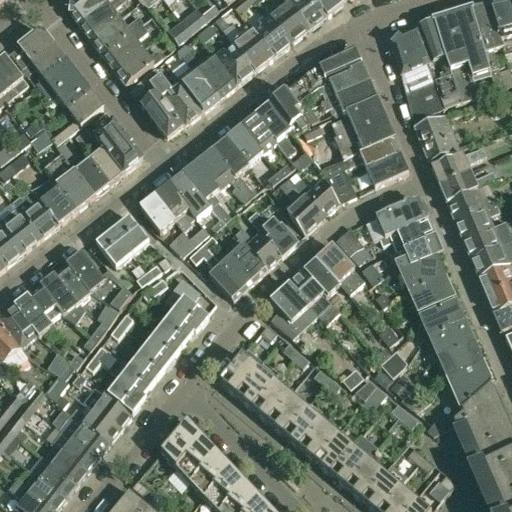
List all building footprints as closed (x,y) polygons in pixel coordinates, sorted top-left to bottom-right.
[(83,0),(71,10),(70,19),(79,30),(107,8),(115,3),(117,1),(118,0),(83,0)] [(107,8),(79,30),(90,45),(118,23),(115,19),(113,16),(124,7),(132,0),(118,0),(117,1),(115,3),(107,8)] [(160,0),(133,0),(139,7),(140,8),(148,13),(162,2),(160,0)] [(219,0),(227,9),(227,10),(238,1),(237,0),(219,0)] [(283,0),(289,8),(310,36),(327,21),(311,0),(283,0)] [(311,0),(327,21),(341,11),(346,7),(346,6),(341,0),(311,0)] [(241,3),(232,10),(238,18),(248,11),(241,3)] [(511,58),(511,20),(506,6),(489,10),(500,44),(503,53),(505,61),(511,58)] [(213,8),(201,18),(207,25),(219,16),(218,15),(213,8)] [(278,10),(268,18),(291,50),(310,36),(289,8),(281,14),(278,10)] [(493,56),(503,53),(500,44),(489,10),(470,15),(491,81),(496,96),(511,91),(511,81),(510,73),(508,74),(506,69),(498,71),(493,56)] [(197,13),(180,26),(191,39),(207,26),(207,25),(201,18),(197,13)] [(468,15),(452,20),(467,69),(468,69),(475,86),(491,81),(484,59),(470,15),(468,15)] [(261,29),(253,36),(274,63),(287,53),(291,50),(268,18),(267,18),(258,25),(261,29)] [(221,20),(215,25),(223,35),(229,30),(221,20)] [(479,101),(474,86),(475,86),(468,69),(467,69),(452,20),(434,26),(446,62),(452,80),(462,108),(479,101)] [(118,23),(90,45),(103,62),(130,39),(143,29),(144,28),(139,21),(125,31),(122,27),(118,23)] [(180,26),(168,36),(178,49),(191,39),(180,26)] [(430,69),(439,65),(443,77),(439,78),(441,83),(435,85),(435,86),(436,85),(445,113),(462,108),(452,80),(446,62),(434,26),(432,26),(420,31),(417,32),(430,69)] [(130,39),(103,62),(114,77),(143,55),(136,46),(148,36),(143,29),(130,39)] [(210,29),(197,39),(198,40),(204,48),(217,38),(210,29)] [(242,39),(232,47),(234,50),(236,49),(237,50),(234,52),(254,78),(274,63),(253,36),(252,37),(246,29),(238,35),(242,39)] [(398,41),(391,49),(401,81),(430,69),(417,32),(398,41)] [(19,52),(11,58),(23,74),(24,73),(25,73),(54,50),(45,39),(37,37),(19,52)] [(36,74),(43,84),(44,84),(67,67),(54,50),(25,73),(29,79),(36,74)] [(222,51),(212,58),(237,92),(254,78),(234,52),(232,54),(227,57),(222,51)] [(143,55),(114,77),(126,92),(154,70),(163,63),(163,62),(162,62),(159,58),(157,55),(148,61),(143,55)] [(190,55),(182,62),(190,73),(193,70),(220,104),(236,92),(237,92),(212,58),(211,57),(199,66),(190,55)] [(349,55),(319,69),(326,86),(328,86),(327,84),(361,70),(355,57),(349,55)] [(29,91),(5,62),(0,65),(0,87),(13,104),(29,91)] [(56,99),(69,117),(91,98),(67,67),(44,84),(43,84),(36,90),(48,105),(56,99)] [(298,87),(287,95),(298,110),(304,105),(308,102),(308,101),(310,100),(311,100),(319,94),(330,89),(328,85),(328,86),(326,86),(319,69),(306,79),(298,87)] [(190,73),(178,82),(180,86),(204,117),(217,106),(218,106),(220,104),(193,70),(190,73)] [(330,89),(319,94),(311,100),(312,103),(323,99),(325,106),(368,87),(361,70),(327,84),(328,86),(328,85),(330,89)] [(156,73),(143,82),(144,83),(148,89),(149,88),(157,98),(184,133),(191,127),(204,117),(180,86),(171,93),(161,79),(156,74),(156,73)] [(412,128),(445,113),(436,85),(435,86),(414,95),(412,86),(404,89),(407,103),(412,128)] [(0,87),(0,113),(13,104),(0,87)] [(376,105),(368,87),(325,106),(322,107),(326,116),(339,110),(343,119),(376,105)] [(292,135),(295,140),(310,134),(300,121),(300,120),(297,116),(301,114),(298,110),(287,95),(270,109),(292,135)] [(104,115),(91,98),(69,117),(76,125),(51,145),(56,151),(63,146),(104,115)] [(157,98),(140,110),(164,141),(172,142),(184,133),(157,98)] [(303,117),(304,118),(311,114),(304,105),(298,110),(301,114),(297,116),(300,120),(303,117)] [(330,159),(315,166),(321,175),(343,165),(364,156),(393,143),(376,105),(346,118),(348,122),(331,129),(336,142),(334,143),(335,145),(326,149),(330,159)] [(285,141),(291,136),(292,135),(270,109),(255,121),(277,149),(278,149),(288,162),(296,156),(285,141)] [(304,118),(311,128),(320,125),(311,114),(304,118)] [(446,119),(414,132),(428,167),(460,155),(446,119)] [(33,124),(36,128),(41,134),(42,133),(46,130),(38,120),(33,124)] [(255,121),(241,133),(262,160),(262,159),(263,160),(277,149),(255,121)] [(45,137),(42,133),(41,134),(36,128),(33,124),(24,131),(27,135),(24,137),(32,147),(45,137)] [(103,138),(107,144),(111,149),(104,154),(124,179),(124,180),(140,168),(140,162),(119,135),(118,135),(114,130),(103,138)] [(303,137),(307,146),(323,138),(319,131),(303,137)] [(241,133),(226,145),(248,171),(262,160),(241,133)] [(87,134),(75,143),(80,149),(92,140),(87,134)] [(31,147),(32,147),(24,137),(13,146),(20,156),(31,147)] [(45,137),(32,147),(31,147),(38,157),(52,147),(45,137)] [(401,160),(393,143),(364,156),(343,165),(347,174),(363,167),(367,175),(401,160)] [(245,186),(239,180),(250,172),(248,171),(226,145),(213,155),(251,203),(257,198),(246,185),(245,186)] [(9,164),(20,156),(13,146),(2,154),(9,164)] [(64,162),(71,156),(63,146),(56,151),(62,159),(61,159),(64,162)] [(46,153),(55,164),(43,173),(50,183),(51,183),(77,216),(96,202),(75,177),(74,176),(64,162),(61,159),(53,148),(46,153)] [(462,159),(431,172),(439,190),(470,177),(467,170),(486,162),(483,153),(463,161),(462,159)] [(9,164),(2,154),(0,155),(0,170),(1,171),(9,164)] [(104,154),(89,166),(109,191),(124,179),(104,154)] [(213,155),(198,167),(221,196),(229,190),(233,195),(245,208),(251,203),(213,155)] [(299,176),(312,165),(306,156),(292,167),(299,176)] [(22,160),(13,167),(11,168),(17,176),(28,168),(22,160)] [(375,193),(408,178),(401,160),(367,175),(375,193)] [(343,208),(356,202),(344,175),(347,174),(343,165),(321,175),(343,208)] [(89,166),(75,177),(96,202),(109,191),(89,166)] [(219,207),(214,200),(219,196),(219,197),(221,196),(198,167),(183,179),(205,207),(211,213),(221,224),(224,229),(231,223),(218,208),(219,207)] [(0,178),(5,186),(17,177),(17,176),(11,168),(0,176),(0,178)] [(291,176),(291,175),(286,170),(277,177),(272,171),(271,172),(281,184),(291,176)] [(272,191),(281,184),(271,172),(262,179),(268,185),(272,191)] [(493,177),(474,185),(470,177),(439,190),(446,207),(477,195),(478,197),(489,192),(488,190),(496,186),(493,177)] [(301,185),(296,178),(289,185),(324,224),(340,209),(323,187),(312,197),(301,185)] [(197,225),(211,213),(205,207),(183,179),(170,190),(189,216),(196,223),(197,225)] [(59,231),(77,216),(51,183),(50,183),(41,190),(42,192),(34,198),(59,231)] [(289,203),(297,211),(289,219),(305,241),(324,224),(289,185),(279,192),(283,196),(280,199),(286,205),(289,203)] [(190,227),(196,223),(189,216),(170,190),(155,201),(175,227),(183,237),(192,230),(190,227)] [(446,207),(455,227),(485,215),(496,210),(489,192),(478,197),(477,195),(446,207)] [(31,195),(14,209),(41,245),(59,231),(34,198),(34,199),(31,195)] [(140,212),(160,238),(175,227),(155,201),(140,212)] [(389,215),(375,222),(383,242),(389,240),(398,236),(427,225),(427,223),(420,208),(413,205),(389,215)] [(9,231),(4,234),(23,259),(41,245),(14,209),(13,210),(2,219),(9,231)] [(455,227),(463,246),(493,233),(503,229),(498,219),(499,218),(496,210),(485,215),(455,227)] [(248,224),(260,238),(283,264),(298,250),(275,225),(268,231),(256,217),(248,224)] [(129,222),(113,235),(133,260),(149,247),(129,222)] [(211,233),(215,237),(224,229),(221,224),(211,233)] [(384,251),(392,248),(396,258),(393,259),(393,260),(406,254),(435,243),(427,225),(398,236),(389,240),(383,242),(384,243),(381,245),(384,251)] [(503,229),(493,233),(463,246),(471,265),(501,252),(501,251),(511,247),(511,246),(511,241),(506,227),(503,229)] [(0,267),(5,274),(23,259),(4,234),(0,228),(0,267)] [(203,233),(189,244),(189,245),(194,252),(209,240),(203,233)] [(260,238),(253,245),(243,233),(235,240),(238,243),(268,277),(283,264),(260,238)] [(133,260),(113,235),(96,248),(115,271),(116,273),(133,260)] [(337,246),(350,261),(356,256),(357,255),(357,254),(359,252),(363,250),(349,235),(347,237),(337,246)] [(183,237),(169,250),(183,263),(194,252),(189,245),(189,244),(183,237)] [(207,255),(208,255),(217,247),(213,241),(202,251),(207,255)] [(239,257),(233,262),(256,287),(268,277),(238,243),(231,250),(239,257)] [(393,260),(400,275),(435,262),(442,259),(435,243),(406,254),(393,260)] [(511,247),(501,251),(501,252),(471,265),(479,283),(510,270),(511,268),(509,270),(505,261),(511,256),(511,247)] [(354,274),(332,250),(316,265),(336,287),(338,289),(340,288),(350,300),(359,310),(372,298),(364,288),(365,287),(354,275),(354,274)] [(217,276),(211,282),(233,307),(245,297),(222,272),(223,271),(208,255),(207,255),(202,251),(189,262),(196,269),(204,262),(217,276)] [(357,255),(356,256),(350,261),(349,261),(358,271),(366,264),(357,255)] [(109,275),(100,281),(83,259),(67,271),(90,300),(89,301),(101,307),(106,310),(119,317),(132,299),(109,275)] [(233,262),(223,271),(222,272),(245,297),(256,287),(233,262)] [(400,275),(410,297),(444,282),(435,262),(400,275)] [(316,265),(302,278),(326,303),(328,301),(327,300),(338,289),(336,287),(316,265)] [(383,284),(372,268),(362,276),(373,291),(383,284)] [(487,302),(511,290),(511,268),(510,270),(479,283),(487,302)] [(157,270),(146,277),(152,284),(162,277),(157,270)] [(67,271),(54,281),(77,311),(78,310),(89,301),(90,300),(67,271)] [(136,285),(141,292),(152,284),(146,277),(136,285)] [(302,278),(288,290),(318,322),(332,309),(326,303),(302,278)] [(54,281),(41,291),(62,317),(64,321),(76,330),(86,315),(78,310),(77,311),(54,281)] [(419,318),(453,303),(444,282),(410,297),(419,318)] [(163,284),(152,292),(158,299),(168,291),(163,284)] [(271,306),(279,316),(293,331),(290,334),(297,341),(318,322),(288,290),(271,306)] [(511,290),(487,302),(494,320),(511,312),(511,290)] [(41,291),(28,301),(49,328),(51,330),(49,327),(62,317),(41,291)] [(142,299),(142,300),(147,306),(158,299),(152,292),(142,299)] [(392,307),(384,297),(376,303),(383,313),(392,307)] [(28,301),(16,311),(37,340),(39,342),(53,332),(51,330),(49,328),(28,301)] [(209,322),(207,320),(184,302),(171,318),(196,339),(209,322)] [(455,307),(421,322),(430,343),(464,328),(455,307)] [(102,327),(101,328),(108,333),(108,332),(109,332),(119,317),(106,310),(97,324),(102,327)] [(16,311),(0,322),(0,328),(20,354),(37,340),(16,311)] [(511,312),(494,320),(502,339),(511,335),(511,334),(511,312)] [(182,353),(190,342),(194,338),(196,339),(171,318),(159,334),(182,353)] [(127,320),(117,332),(123,337),(133,325),(127,320)] [(389,352),(400,344),(404,340),(393,327),(379,339),(389,352)] [(0,328),(0,364),(0,365),(1,364),(13,374),(27,363),(25,360),(20,354),(0,328)] [(101,328),(92,340),(99,344),(108,333),(101,328)] [(430,343),(439,363),(473,348),(464,328),(430,343)] [(268,329),(262,337),(271,345),(277,337),(268,329)] [(117,332),(111,340),(118,344),(123,337),(117,332)] [(159,334),(155,339),(146,350),(169,368),(182,353),(159,334)] [(84,351),(90,356),(99,344),(92,340),(84,351)] [(292,365),(299,357),(289,348),(282,357),(292,365)] [(439,363),(448,383),(482,368),(473,348),(439,363)] [(157,384),(167,372),(169,368),(146,350),(134,366),(157,384)] [(108,357),(102,352),(93,363),(99,369),(108,357)] [(265,367),(249,353),(220,386),(237,400),(260,373),(265,367)] [(382,368),(391,360),(385,353),(376,361),(382,368)] [(391,360),(382,368),(381,370),(393,383),(405,373),(408,369),(397,356),(392,360),(391,360)] [(299,357),(292,365),(303,374),(310,366),(299,357)] [(76,374),(83,365),(77,359),(68,369),(74,374),(75,373),(76,374)] [(93,377),(99,369),(93,363),(86,372),(93,377)] [(134,366),(132,368),(121,382),(146,402),(144,400),(157,384),(134,366)] [(491,388),(482,368),(448,383),(456,402),(491,388)] [(68,369),(58,382),(65,386),(74,374),(68,369)] [(275,386),(260,373),(237,400),(252,413),(275,386)] [(324,391),(330,383),(320,374),(313,383),(324,391)] [(393,383),(382,374),(374,383),(385,393),(393,384),(393,383)] [(351,395),(364,384),(356,375),(343,386),(351,395)] [(72,388),(73,389),(79,393),(86,383),(80,378),(72,388)] [(414,389),(407,383),(402,379),(391,392),(403,403),(414,389)] [(60,399),(68,390),(69,389),(65,386),(58,382),(45,398),(55,406),(60,399)] [(121,382),(108,399),(107,399),(133,419),(146,402),(121,382)] [(330,383),(324,391),(334,400),(341,392),(330,383)] [(370,399),(377,392),(369,385),(355,397),(364,405),(370,399)] [(22,396),(24,397),(28,401),(36,392),(36,393),(37,392),(30,386),(22,396)] [(291,399),(275,386),(252,413),(268,426),(291,399)] [(456,402),(462,415),(463,418),(455,426),(457,431),(463,428),(500,511),(511,511),(511,434),(491,388),(456,402)] [(26,407),(25,408),(36,416),(47,402),(36,393),(36,392),(28,401),(29,402),(25,406),(26,407)] [(377,392),(370,399),(380,408),(387,401),(377,392)] [(84,408),(94,416),(120,436),(132,422),(105,401),(95,394),(84,408)] [(12,399),(3,410),(2,411),(12,419),(21,407),(12,399)] [(69,407),(60,399),(55,406),(63,413),(69,407)] [(268,426),(283,439),(306,412),(291,399),(268,426)] [(412,414),(417,408),(418,408),(407,399),(402,405),(412,414)] [(25,430),(36,416),(25,408),(14,421),(25,430)] [(401,426),(408,418),(398,409),(391,417),(401,426)] [(0,414),(0,433),(12,419),(2,411),(0,414)] [(322,425),(315,420),(306,412),(283,439),(299,453),(322,425)] [(77,414),(72,420),(71,421),(109,451),(120,436),(94,416),(88,423),(77,414)] [(408,418),(401,426),(412,434),(418,426),(408,418)] [(15,442),(25,430),(14,421),(4,434),(15,442)] [(98,465),(109,451),(71,421),(59,435),(61,436),(98,465)] [(437,424),(428,435),(434,440),(449,434),(437,424)] [(299,453),(314,466),(337,439),(322,425),(299,453)] [(161,458),(176,473),(202,442),(187,426),(161,458)] [(0,452),(4,455),(15,442),(4,434),(0,439),(0,452)] [(15,441),(23,446),(28,440),(21,434),(15,441)] [(87,479),(98,465),(61,436),(51,449),(53,451),(53,452),(87,479)] [(314,466),(330,479),(353,452),(337,439),(314,466)] [(176,473),(190,488),(216,457),(202,442),(176,473)] [(76,492),(87,479),(53,452),(44,463),(42,461),(40,463),(76,492)] [(368,465),(353,452),(330,479),(345,492),(368,465)] [(408,461),(418,470),(425,462),(414,453),(408,461)] [(190,488),(204,503),(230,472),(216,457),(190,488)] [(435,470),(425,462),(418,470),(428,478),(435,470)] [(66,506),(76,492),(40,463),(30,476),(66,506)] [(384,478),(368,465),(345,492),(361,505),(384,478)] [(204,503),(212,511),(223,511),(244,487),(230,472),(204,503)] [(45,511),(60,511),(66,506),(30,476),(28,475),(26,478),(31,483),(24,492),(23,493),(30,499),(32,496),(39,502),(37,505),(45,511)] [(361,505),(368,511),(382,511),(400,491),(384,478),(361,505)] [(440,488),(450,496),(456,489),(446,480),(440,488)] [(45,511),(37,505),(39,502),(32,496),(30,499),(23,493),(24,492),(16,486),(9,495),(21,505),(15,511),(45,511)] [(148,494),(138,486),(133,492),(142,500),(148,494)] [(223,511),(249,511),(258,502),(244,487),(223,511)] [(382,511),(408,511),(415,505),(400,491),(382,511)] [(148,511),(130,496),(116,511),(148,511)] [(161,511),(165,508),(155,499),(149,506),(155,511),(161,511)] [(267,511),(258,502),(249,511),(267,511)]
